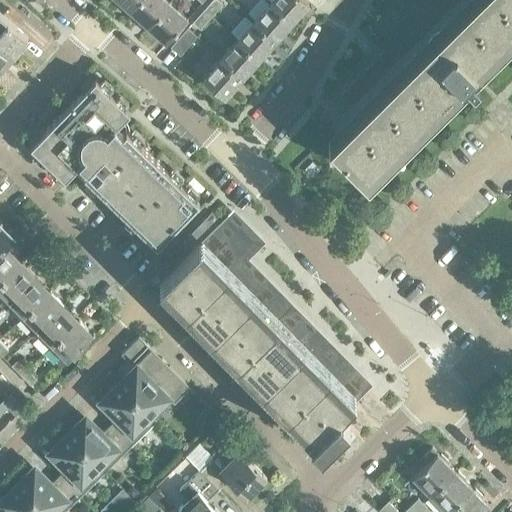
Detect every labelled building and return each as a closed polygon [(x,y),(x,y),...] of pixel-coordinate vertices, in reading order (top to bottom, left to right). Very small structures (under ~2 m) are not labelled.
[(120,0),(131,9),(139,0),(120,0)] [(139,0),(131,9),(149,25),(170,1),(168,0),(139,0)] [(220,0),(210,0),(203,8),(211,15),(223,2),(220,0)] [(307,0),(271,0),(271,1),(292,20),(309,2),(307,0)] [(511,0),(470,0),(331,139),(369,177),(511,34),(511,0)] [(170,1),(149,25),(167,41),(188,18),(170,1)] [(271,1),(254,20),(276,39),(292,20),(271,1)] [(211,15),(203,8),(192,21),(200,28),(211,15)] [(0,10),(0,38),(15,51),(29,36),(0,10)] [(254,20),(237,38),(259,58),(276,39),(254,20)] [(171,46),(180,54),(197,35),(188,27),(171,46)] [(0,38),(0,65),(1,66),(15,51),(0,38)] [(237,38),(221,57),(243,76),(259,58),(237,38)] [(243,76),(221,57),(204,75),(226,95),(243,76)] [(199,199),(126,128),(122,132),(115,125),(130,110),(95,76),(30,143),(65,177),(80,161),(88,169),(84,173),(157,243),(199,199)] [(178,262),(161,279),(315,432),(314,433),(323,442),(352,414),(343,405),(366,381),(239,253),(254,238),(227,211),(220,219),(178,262)] [(211,211),(170,254),(178,262),(220,219),(211,211)] [(0,253),(9,245),(8,244),(16,236),(2,221),(0,223),(0,253)] [(0,281),(23,259),(9,245),(0,253),(0,281)] [(0,308),(3,306),(4,307),(37,274),(23,259),(0,281),(0,297),(2,300),(0,302),(0,308)] [(9,307),(21,319),(52,289),(37,274),(4,307),(7,310),(9,307)] [(29,332),(33,336),(66,303),(52,289),(21,319),(31,329),(29,332)] [(38,336),(50,348),(81,318),(66,303),(33,336),(36,338),(38,336)] [(81,318),(50,348),(59,358),(57,360),(61,364),(94,332),(81,318)] [(121,352),(130,361),(148,343),(139,334),(121,352)] [(152,347),(118,381),(151,413),(168,396),(174,402),(190,386),(152,347)] [(11,364),(21,374),(27,368),(17,358),(11,364)] [(27,368),(21,374),(31,383),(37,378),(27,368)] [(120,413),(110,423),(131,444),(157,418),(151,413),(118,381),(103,396),(120,413)] [(11,392),(1,401),(7,407),(11,403),(17,398),(11,392)] [(7,407),(15,415),(24,405),(17,398),(11,403),(7,407)] [(83,416),(67,431),(106,470),(131,444),(110,423),(100,433),(83,416)] [(69,464),(59,474),(80,495),(106,470),(67,431),(52,447),(69,464)] [(186,454),(200,470),(201,469),(219,488),(230,477),(248,496),(267,477),(240,449),(226,462),(218,453),(213,457),(199,442),(186,454)] [(409,470),(431,493),(456,470),(433,446),(409,470)] [(32,466),(16,482),(46,511),(62,511),(80,495),(59,474),(49,483),(32,466)] [(201,469),(200,470),(180,489),(189,499),(179,508),(182,511),(220,511),(208,499),(219,488),(201,469)] [(431,493),(449,511),(473,487),(456,470),(431,493)] [(15,511),(46,511),(16,482),(1,498),(15,511)] [(123,484),(101,504),(108,511),(113,511),(133,495),(123,484)] [(473,487),(449,511),(482,511),(490,505),(473,487)] [(166,511),(162,507),(161,509),(148,495),(138,504),(141,509),(143,511),(166,511)] [(403,511),(409,511),(406,509),(418,497),(403,511)] [(406,509),(409,511),(420,511),(427,506),(423,502),(422,502),(418,497),(406,509)] [(380,508),(383,511),(400,511),(388,500),(380,508)]
